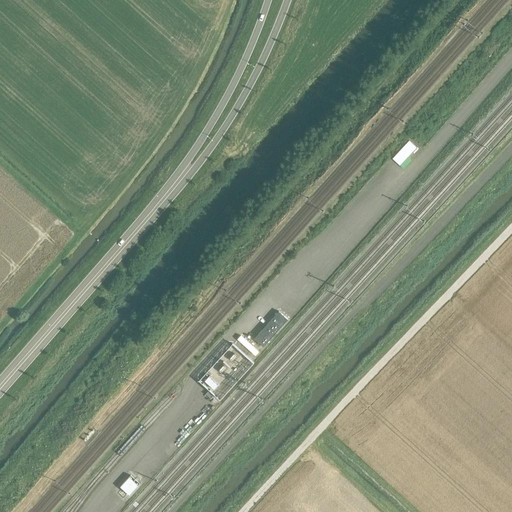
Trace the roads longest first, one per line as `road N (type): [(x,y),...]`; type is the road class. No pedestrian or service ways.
road 1 (track): [(456,0),(202,284),(164,342),(13,511)]
road 2 (track): [(243,511),(511,230)]
road 3 (secondary): [(0,385),(185,170)]
road 4 (secondary): [(185,170),(230,116),(286,0)]
road 5 (secondary): [(267,0),(185,170)]
